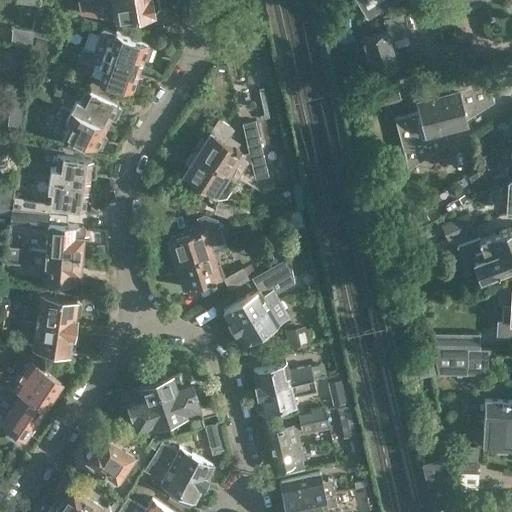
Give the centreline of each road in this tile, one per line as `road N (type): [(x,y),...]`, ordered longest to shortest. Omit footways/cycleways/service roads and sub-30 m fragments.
road 1 (residential): [(132,311),(120,211),(127,159),(194,56),(187,0)]
road 2 (residential): [(6,511),(118,345),(132,311)]
road 3 (residential): [(132,311),(186,326),(203,341),(219,364),(248,466)]
